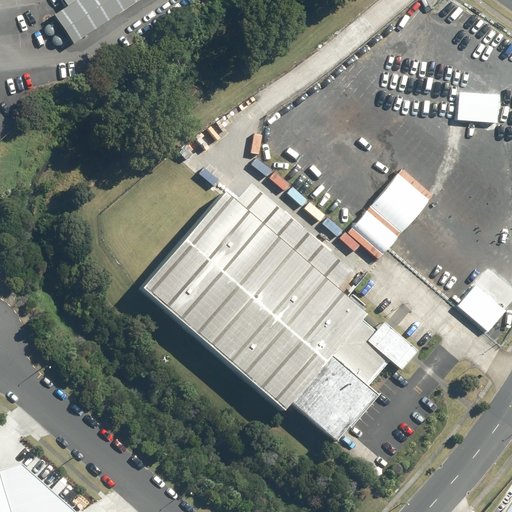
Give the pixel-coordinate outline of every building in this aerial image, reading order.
[(73,0),(75,1),(58,12),(78,42),(142,0),(73,0)] [(275,173),(260,158),(254,165),(269,179),(275,173)] [(286,183),(280,190),(294,201),(300,194),(286,183)] [(247,184),(232,202),(221,193),(138,289),(281,411),(288,403),(332,441),(344,427),(346,428),(374,396),(363,386),(386,360),(397,369),(413,351),(381,323),(372,334),(359,323),(365,317),(333,289),(348,272),(247,184)] [(318,210),(313,217),(328,229),(334,222),(318,210)] [(0,511),(71,511),(20,464),(0,468),(0,511)]
